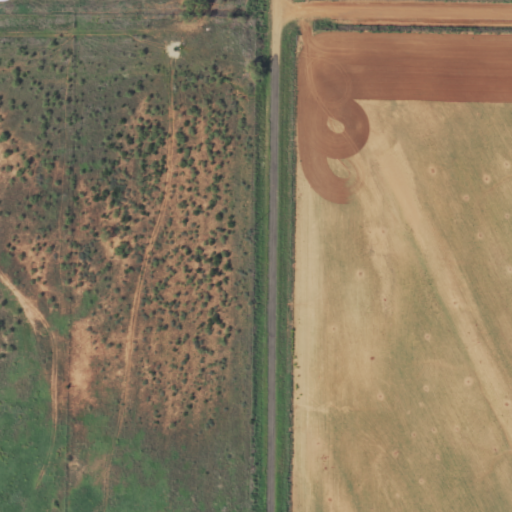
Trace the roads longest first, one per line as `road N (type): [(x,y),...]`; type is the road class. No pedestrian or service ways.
road 1 (residential): [(273,511),(278,8)]
road 2 (residential): [(511,8),(278,8)]
